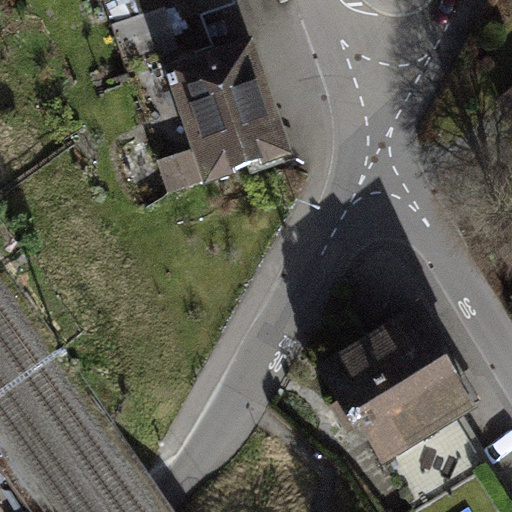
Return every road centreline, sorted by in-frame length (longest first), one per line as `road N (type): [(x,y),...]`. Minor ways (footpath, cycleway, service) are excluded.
road 1 (residential): [(381,150),(239,400),(159,511)]
road 2 (residential): [(381,150),(511,365)]
road 3 (residential): [(462,0),(381,150)]
road 4 (residential): [(328,0),(381,150)]
